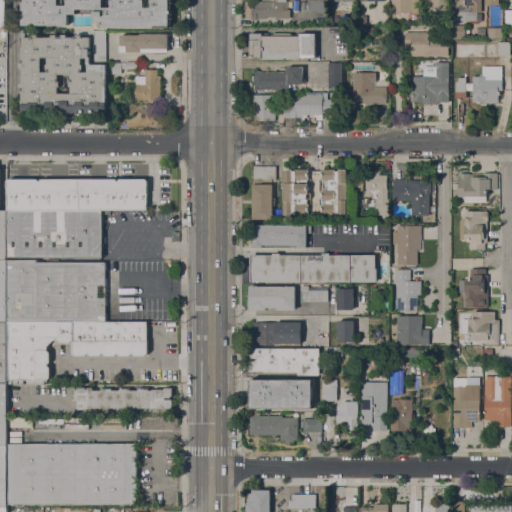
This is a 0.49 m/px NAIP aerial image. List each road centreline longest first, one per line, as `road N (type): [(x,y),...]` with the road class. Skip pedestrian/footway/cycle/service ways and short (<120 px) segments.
road 1 (primary): [(211,511),(210,0)]
road 2 (residential): [(511,143),(0,144)]
road 3 (residential): [(511,467),(211,468)]
road 4 (residential): [(446,144),(445,335)]
